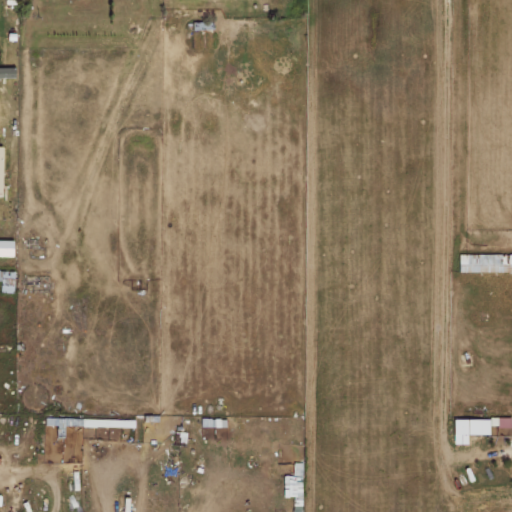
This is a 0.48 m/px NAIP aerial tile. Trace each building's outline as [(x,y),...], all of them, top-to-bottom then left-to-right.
[(15,67),(0,67),(0,77),(15,77),(15,67)] [(0,256),(12,256),(13,240),(0,239),(0,256)] [(0,270),(0,281),(0,282),(0,291),(12,292),(13,271),(0,270)] [(509,418),(489,418),(489,426),(509,426),(509,418)] [(452,444),(466,444),(465,435),(488,434),(487,419),(451,419),(452,444)]
